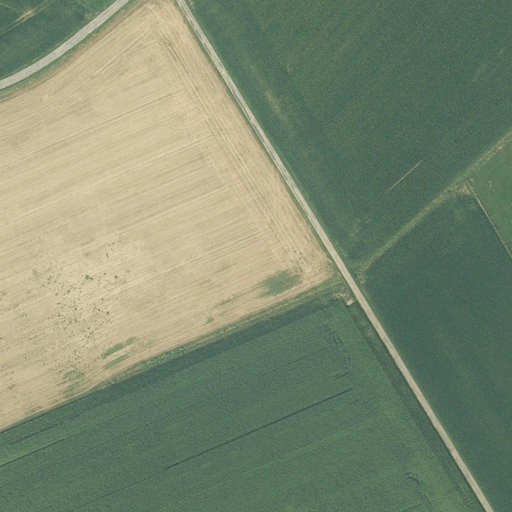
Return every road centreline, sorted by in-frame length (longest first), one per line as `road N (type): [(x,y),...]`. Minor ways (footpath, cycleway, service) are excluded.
road 1 (unclassified): [(488,511),(179,0)]
road 2 (unclassified): [(0,84),(123,0)]
